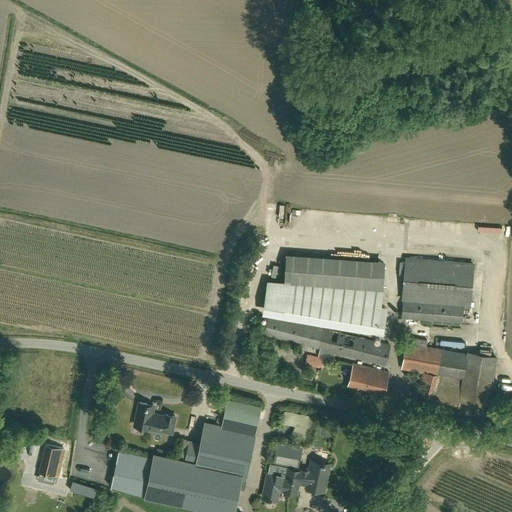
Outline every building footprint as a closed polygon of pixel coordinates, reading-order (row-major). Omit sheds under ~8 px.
[(267,280),(262,311),(384,331),(387,305),(381,304),(384,290),(383,289),(385,260),(286,253),(284,281),(267,280)] [(462,323),(463,307),(470,307),(474,262),(405,256),(401,300),(402,300),(401,317),(462,323)] [(264,333),(320,348),(318,355),(318,356),(325,357),(330,359),(332,351),(385,364),(390,344),(285,317),(269,313),(269,315),(264,333)] [(407,336),(406,345),(403,368),(429,373),(423,394),(431,396),(458,403),(460,399),(488,404),(496,357),(468,352),(468,353),(427,348),(428,339),(407,336)] [(322,368),(325,357),(318,356),(307,354),(304,364),(322,368)] [(347,386),(383,395),(388,371),(353,362),(347,386)] [(190,441),(186,461),(244,473),(253,433),(255,434),(261,405),(227,397),(221,426),(206,422),(202,444),(190,441)] [(171,432),(175,416),(165,414),(165,415),(152,413),(153,404),(139,401),(134,424),(171,432)] [(277,442),(273,463),(298,468),(302,447),(277,442)] [(38,471),(59,476),(66,448),(45,443),(38,471)] [(148,498),(149,495),(226,511),(229,511),(235,489),(236,484),(241,486),(244,473),(186,461),(156,454),(155,460),(117,452),(109,489),(148,498)] [(300,474),(301,471),(270,464),(268,473),(267,473),(262,497),(269,498),(268,499),(271,500),(271,499),(276,500),(279,490),(296,493),(299,483),(306,484),(306,487),(324,491),(329,464),(324,463),(325,462),(322,462),(322,463),(311,460),(308,475),(300,474)] [(73,480),(70,489),(96,498),(97,498),(100,489),(73,480)]
